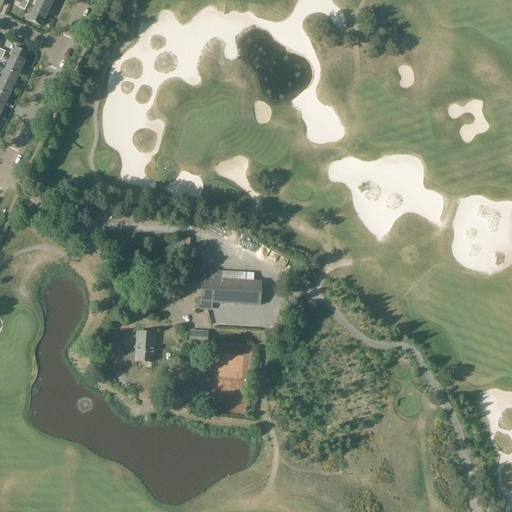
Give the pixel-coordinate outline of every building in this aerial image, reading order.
[(37,0),(33,9),(45,15),(50,4),(40,0),(37,0)] [(40,26),(45,15),(33,9),(28,20),(40,26)] [(16,47),(10,58),(23,63),(28,52),(16,47)] [(5,68),(18,74),(23,63),(10,58),(5,68)] [(0,79),(12,85),(18,74),(5,68),(2,76),(0,74),(0,79)] [(0,91),(8,95),(12,85),(0,79),(0,91)] [(148,202),(137,201),(135,211),(147,212),(148,202)] [(194,309),(208,310),(208,307),(211,307),(212,303),(259,306),(260,282),(252,281),(253,273),(209,271),(209,279),(201,279),(200,299),(194,299),(194,309)] [(207,345),(208,332),(189,331),(188,344),(207,345)] [(137,333),(135,362),(152,363),(153,355),(155,355),(156,334),(137,333)]
